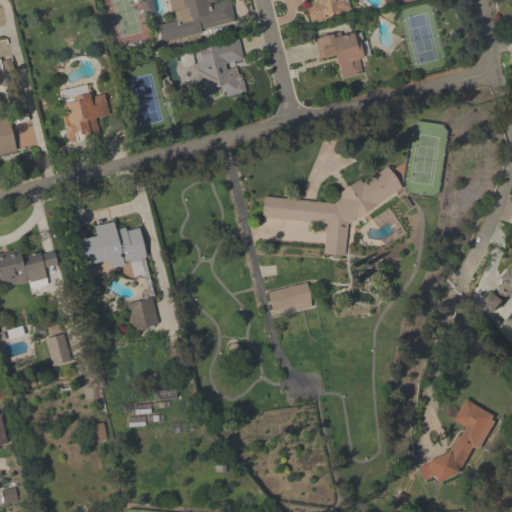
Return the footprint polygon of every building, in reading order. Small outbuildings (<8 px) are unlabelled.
[(168,0),(174,22),(156,27),(160,44),(236,24),(229,0),(168,0)] [(301,0),(306,23),(355,13),(352,0),(301,0)] [(340,81),(366,75),(354,29),(314,39),(319,61),(333,57),(340,81)] [(194,52),(201,102),(244,96),(239,64),(243,63),(240,45),(194,52)] [(61,90),(66,141),(99,137),(97,118),(109,117),(107,95),(88,97),(87,88),(61,90)] [(0,153),(36,147),(30,113),(0,118),(0,153)] [(261,220),(327,224),(324,256),(346,258),(348,222),(402,191),(388,168),(361,183),(359,183),(337,195),(337,204),(263,199),(261,220)] [(146,260),(140,227),(115,232),(113,223),(94,226),(96,238),(79,240),(84,271),(146,260)] [(21,257),(21,253),(0,254),(0,287),(47,283),(45,267),(56,266),(54,253),(21,257)] [(511,268),(484,304),(495,313),(508,297),(511,299),(511,315),(506,322),(511,326),(511,268)] [(272,315),(311,306),(306,283),(267,292),(272,315)] [(53,368),(72,361),(63,334),(43,340),(53,368)] [(454,422),(462,426),(445,462),(435,457),(427,473),(453,486),(472,447),(480,450),(496,416),(464,400),(454,422)] [(0,447),(10,444),(0,415),(0,447)]
